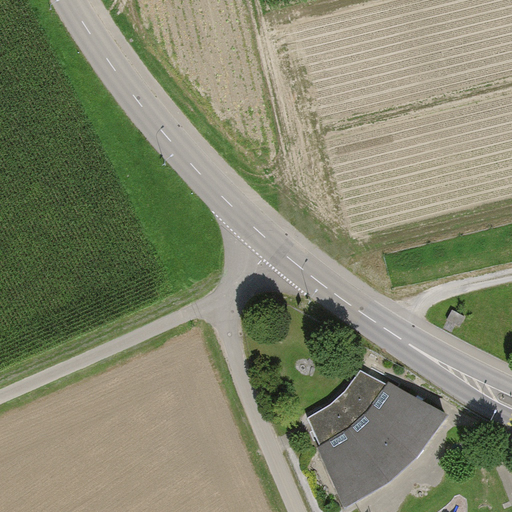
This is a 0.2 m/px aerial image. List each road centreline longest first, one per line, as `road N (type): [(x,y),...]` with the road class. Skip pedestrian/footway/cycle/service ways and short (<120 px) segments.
road 1 (tertiary): [(69,0),(167,135),(277,249)]
road 2 (unclassified): [(277,249),(227,308),(246,387),(300,511)]
road 3 (tertiary): [(277,249),(396,334),(511,401)]
road 4 (track): [(0,398),(200,309),(227,308)]
